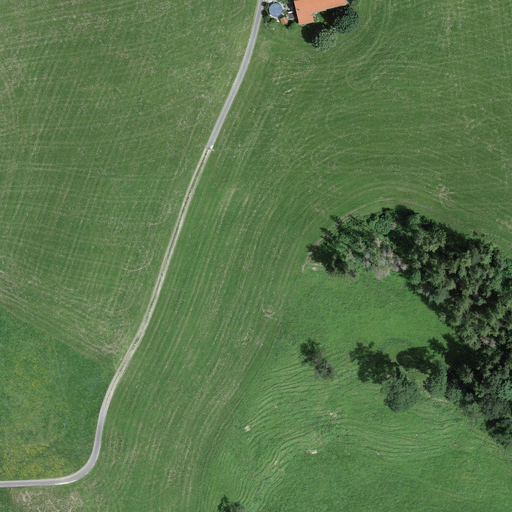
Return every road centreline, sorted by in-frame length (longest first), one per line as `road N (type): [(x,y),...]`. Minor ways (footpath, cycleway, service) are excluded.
road 1 (track): [(209,147),(141,331),(111,388),(91,463),(61,481),(0,484)]
road 2 (unclassified): [(262,0),(209,147)]
